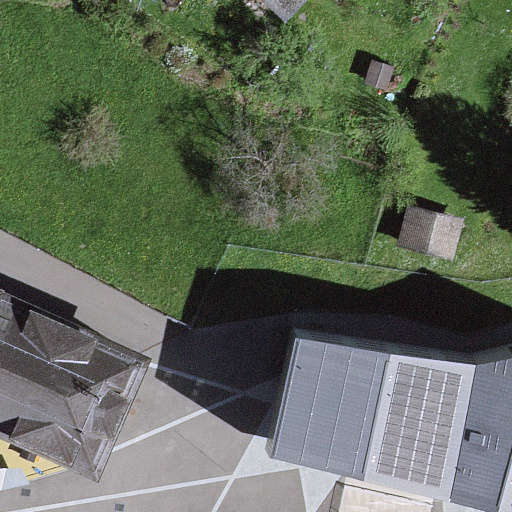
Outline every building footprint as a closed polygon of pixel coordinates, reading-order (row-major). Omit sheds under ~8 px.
[(296,0),(278,0),(288,9),(296,0)] [(386,67),(369,61),(362,81),(379,87),(386,67)] [(452,220),(404,207),(394,245),(442,257),(452,220)] [(0,427),(94,468),(141,358),(0,297),(0,427)] [(275,445),(432,480),(511,511),(511,347),(463,357),(297,331),(289,365),(282,407),(275,445)]
